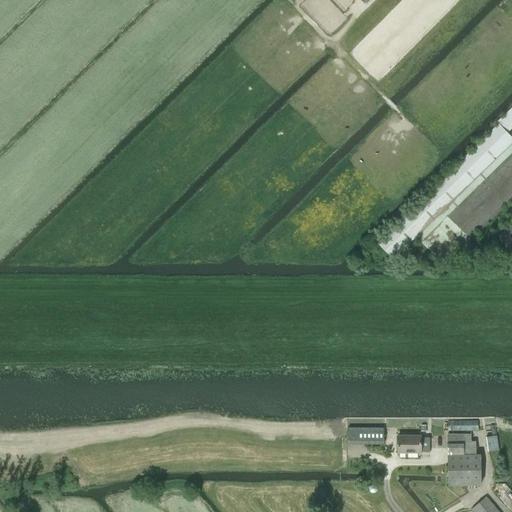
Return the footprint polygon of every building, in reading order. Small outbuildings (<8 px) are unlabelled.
[(511,137),(507,133),(499,124),(376,243),(392,259),(417,236),(421,241),(421,242),(444,266),(511,198),(511,137)] [(511,221),(497,237),(511,252),(511,221)] [(448,421),(448,431),(481,431),(481,421),(448,421)] [(347,428),(347,444),(383,444),(383,428),(347,428)] [(447,453),(448,461),(475,460),(475,453),(475,442),(471,442),(471,434),(447,434),(447,453)] [(420,453),(420,452),(429,452),(429,438),(420,438),(420,436),(397,435),(397,453),(420,453)] [(486,437),(488,451),(499,450),(496,435),(486,437)] [(511,511),(511,506),(477,465),(429,507),(432,511),(511,511)]
